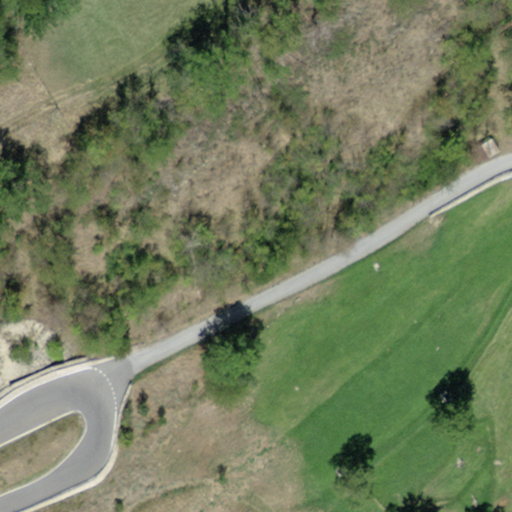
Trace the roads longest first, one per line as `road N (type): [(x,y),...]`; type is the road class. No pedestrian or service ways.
road 1 (residential): [(89,396),(138,360),(382,230),(489,163),(511,158)]
road 2 (tertiary): [(0,507),(89,455),(101,429),(89,396)]
